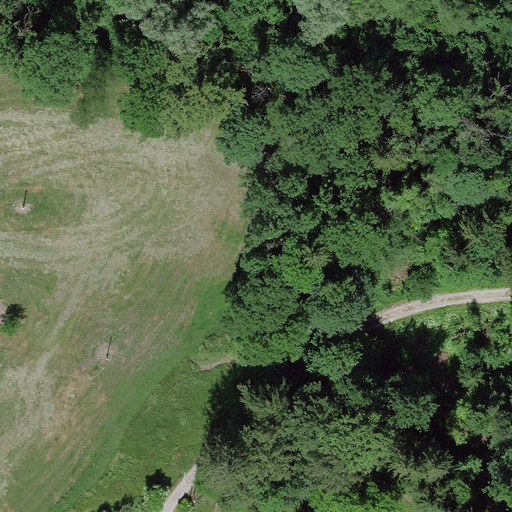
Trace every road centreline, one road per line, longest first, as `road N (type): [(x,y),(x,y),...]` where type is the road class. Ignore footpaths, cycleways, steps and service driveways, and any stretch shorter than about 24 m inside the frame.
road 1 (track): [(344,330),(399,310),(511,292)]
road 2 (track): [(232,426),(344,330)]
